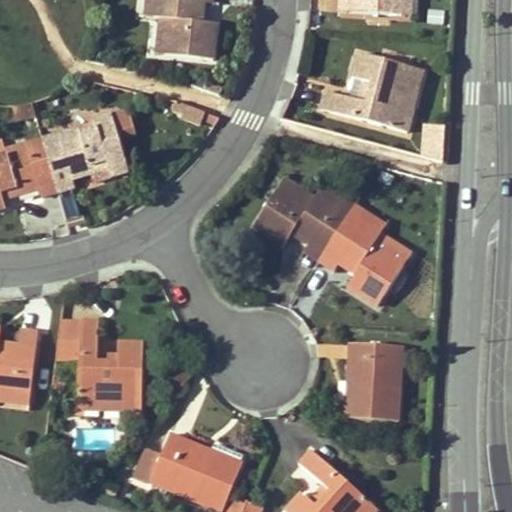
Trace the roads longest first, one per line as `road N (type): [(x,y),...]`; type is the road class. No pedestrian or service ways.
road 1 (secondary): [(511,511),(500,435),(508,232)]
road 2 (secondary): [(468,247),(466,511)]
road 3 (residential): [(273,0),(270,45),(245,112),(164,220)]
road 4 (secondary): [(479,0),(468,247)]
road 5 (residential): [(164,220),(216,332),(269,363)]
road 6 (residential): [(164,220),(54,251),(0,252)]
road 7 (secondary): [(508,151),(510,0)]
